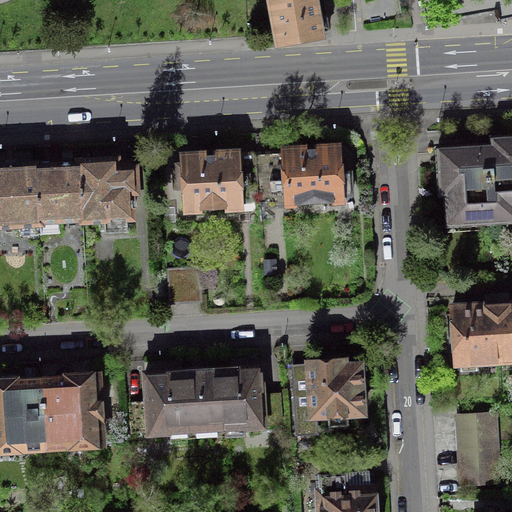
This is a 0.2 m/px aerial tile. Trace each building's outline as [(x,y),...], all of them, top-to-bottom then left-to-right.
[(269,0),(278,44),(322,36),(321,32),(328,31),(325,16),(318,17),(318,11),(315,0),(269,0)] [(492,143),(442,146),(442,156),(447,225),(511,221),(511,135),(506,136),(492,137),(492,143)] [(311,149),(285,150),(285,151),(255,153),(254,153),(257,200),(258,203),(288,201),(288,202),(340,199),(340,195),(353,194),(351,171),(339,172),(337,147),(311,149)] [(210,155),(184,156),(184,163),(174,164),(175,187),(186,187),(187,208),(239,205),(239,202),(236,155),(236,153),(210,155)] [(254,153),(236,155),(239,202),(248,201),(257,200),(254,153)] [(80,160),(83,221),(105,219),(106,232),(128,231),(127,218),(133,218),(132,192),(137,192),(135,167),(127,167),(118,168),(117,158),(80,160)] [(39,165),(38,163),(37,163),(41,233),(58,232),(58,220),(82,218),(82,221),(83,221),(80,160),(78,160),(78,163),(46,165),(39,165)] [(0,165),(0,225),(20,224),(21,234),(41,233),(37,163),(11,165),(0,165)] [(270,261),(265,261),(266,273),(276,273),(275,260),(270,261)] [(167,268),(169,298),(185,297),(201,296),(199,266),(167,268)] [(511,301),(506,302),(497,303),(501,359),(511,358),(511,301)] [(488,303),(452,306),(456,362),(501,359),(497,303),(488,303)] [(310,370),(293,371),(297,432),(315,431),(314,415),(330,414),(330,425),(347,424),(346,413),(363,412),(362,407),(364,407),(365,407),(365,406),(364,391),(363,390),(361,390),(360,365),(344,366),(344,360),(327,361),(309,362),(310,370)] [(221,368),(213,368),(215,400),(223,400),(226,437),(244,435),(244,427),(264,426),(264,424),(281,423),(279,393),(262,394),(260,365),(221,368)] [(188,370),(145,373),(147,401),(130,402),(131,433),(149,432),(149,433),(169,432),(170,440),(226,437),(223,400),(215,400),(213,368),(188,370)] [(45,448),(64,446),(68,442),(100,440),(96,375),(69,377),(41,379),(45,448)] [(45,448),(41,379),(13,380),(0,381),(0,446),(22,445),(27,449),(45,448)] [(460,450),(495,447),(493,413),(458,415),(459,432),(460,450)] [(498,482),(495,447),(460,450),(461,467),(462,484),(498,482)] [(371,511),(369,471),(319,475),(321,511),(371,511)]
